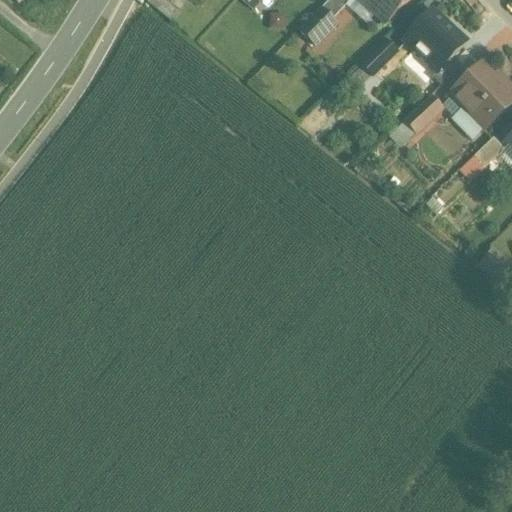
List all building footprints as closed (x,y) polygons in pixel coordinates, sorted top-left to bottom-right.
[(179,12),(164,0),(151,0),(148,4),(171,23),(179,12)] [(344,0),(331,0),(300,33),(315,48),(338,25),(333,21),(349,4),(344,0)] [(357,0),(386,27),(411,0),(357,0)] [(433,13),(424,22),(423,22),(404,43),(437,74),(438,74),(450,61),(466,44),(433,13)] [(387,44),(362,68),(372,78),(397,54),(387,44)] [(450,61),(438,74),(437,74),(432,79),(442,88),(460,70),(450,61)] [(481,67),(449,98),(483,133),(511,105),(511,90),(498,76),(494,80),(481,67)] [(431,99),(405,123),(417,135),(442,111),(431,99)] [(494,140),(474,159),(485,170),(505,152),(494,140)]
